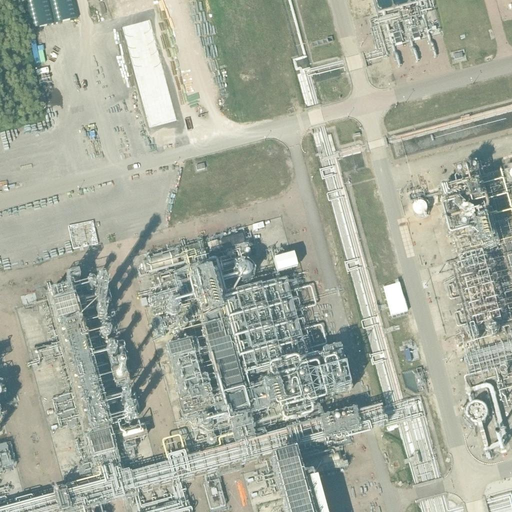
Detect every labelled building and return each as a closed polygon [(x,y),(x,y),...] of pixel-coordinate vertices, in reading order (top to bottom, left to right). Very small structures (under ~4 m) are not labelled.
[(372,0),(376,14),(425,0),(372,0)] [(411,33),(414,43),(419,41),(417,31),(411,33)] [(393,38),(396,47),(402,46),(399,36),(393,38)] [(361,167),(362,173),(374,170),(373,164),(361,167)] [(413,207),(413,210),(415,213),(419,215),(423,214),(426,211),(427,208),(426,204),(424,202),(420,201),(417,202),(414,204),(413,207)] [(250,229),(217,237),(221,255),(254,246),(250,229)] [(272,250),(274,264),(295,260),(292,246),(272,250)] [(403,264),(391,266),(393,272),(404,269),(403,264)] [(394,277),(397,288),(409,285),(406,274),(394,277)] [(412,329),(404,331),(406,339),(414,337),(412,329)] [(219,423),(198,343),(168,351),(190,431),(219,423)] [(316,426),(302,365),(275,371),(279,387),(265,391),(272,422),(287,419),(290,432),(316,426)] [(481,396),(468,399),(471,416),(484,413),(481,396)] [(299,486),(292,456),(268,463),(280,511),(324,511),(316,482),(299,486)] [(218,481),(203,485),(210,510),(225,506),(218,481)]
